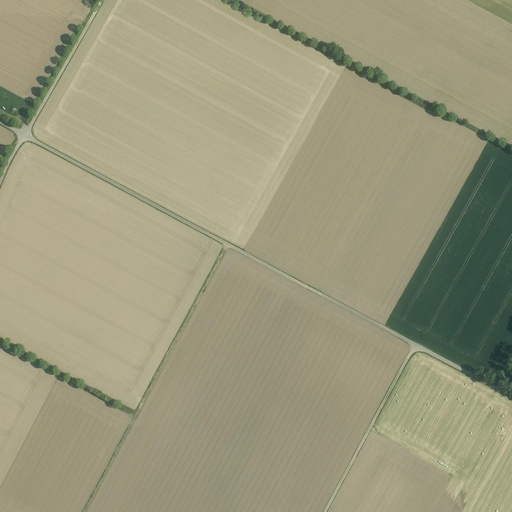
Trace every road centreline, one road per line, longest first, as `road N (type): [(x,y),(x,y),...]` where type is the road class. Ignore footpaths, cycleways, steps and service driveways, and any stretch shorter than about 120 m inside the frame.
road 1 (unclassified): [(0,121),(511,396)]
road 2 (track): [(228,244),(83,511)]
